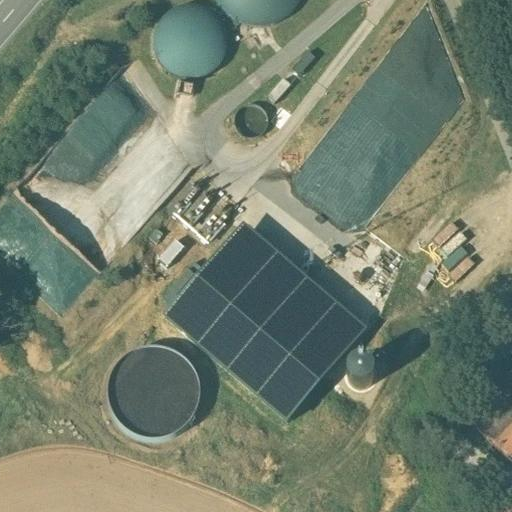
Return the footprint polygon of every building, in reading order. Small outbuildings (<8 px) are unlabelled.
[(290,17),(298,7),(301,0),(215,0),(218,7),(227,17),(239,24),(252,28),(265,28),(278,24),(290,17)] [(211,76),(220,67),(225,57),(228,47),(227,36),(223,26),(216,17),(207,11),(197,8),(187,7),(177,10),(168,15),(160,22),(154,33),(153,46),(156,59),(163,70),(173,78),(186,82),(199,81),(211,76)] [(307,53),(291,71),(299,78),(315,60),(307,53)] [(193,87),(178,84),(176,95),(191,98),(193,87)] [(201,192),(192,184),(167,213),(176,220),(201,192)] [(163,236),(156,230),(149,239),(156,244),(163,236)] [(199,426),(211,359),(136,346),(124,415),(146,419),(144,432),(174,438),(177,422),(199,426)] [(511,367),(464,417),(511,464),(511,367)]
